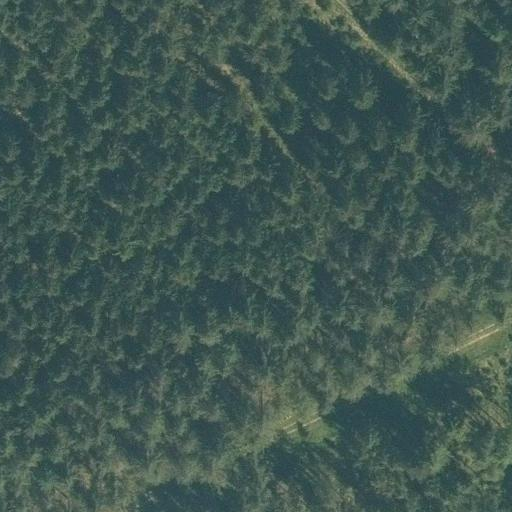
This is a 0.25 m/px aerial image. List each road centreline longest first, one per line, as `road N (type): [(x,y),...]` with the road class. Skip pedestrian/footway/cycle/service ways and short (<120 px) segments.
road 1 (track): [(511,320),(124,511)]
road 2 (track): [(344,0),(511,163)]
